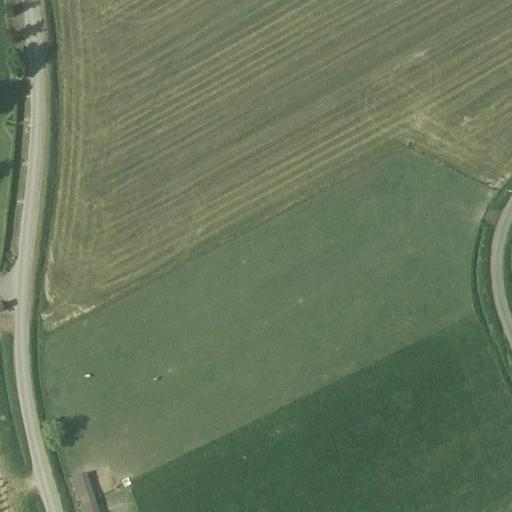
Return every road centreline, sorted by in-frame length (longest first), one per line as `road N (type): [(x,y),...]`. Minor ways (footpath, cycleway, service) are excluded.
road 1 (unclassified): [(58,511),(20,355),(40,103),(30,0)]
road 2 (unclassified): [(511,340),(496,289),(497,244),(511,214)]
